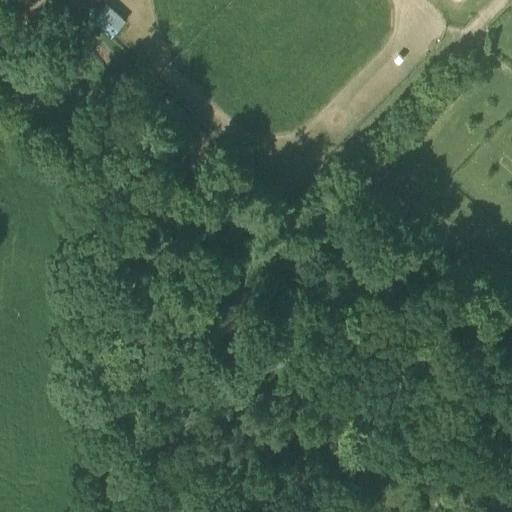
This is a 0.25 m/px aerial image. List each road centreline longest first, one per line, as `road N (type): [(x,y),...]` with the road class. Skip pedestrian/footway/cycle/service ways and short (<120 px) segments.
road 1 (track): [(74,0),(283,209)]
road 2 (track): [(283,209),(462,48)]
